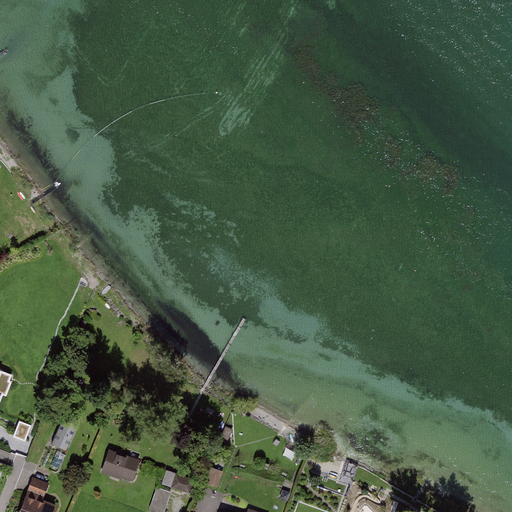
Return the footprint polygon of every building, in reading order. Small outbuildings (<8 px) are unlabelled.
[(0,403),(4,394),(8,396),(14,380),(1,375),(3,370),(0,368),(0,403)] [(31,423),(20,419),(14,435),(25,439),(31,423)] [(63,419),(52,444),(67,450),(78,426),(63,419)] [(140,460),(110,450),(102,472),(112,475),(112,472),(133,479),(140,460)] [(65,454),(58,451),(52,465),(59,468),(65,454)] [(222,472),(209,467),(203,481),(217,486),(222,472)] [(194,480),(168,471),(164,483),(190,492),(194,480)] [(48,484),(34,479),(21,511),(23,511),(51,511),(55,505),(41,500),(48,484)] [(165,511),(173,494),(158,489),(149,511),(165,511)] [(290,493),(283,490),(281,497),(288,500),(290,493)]
